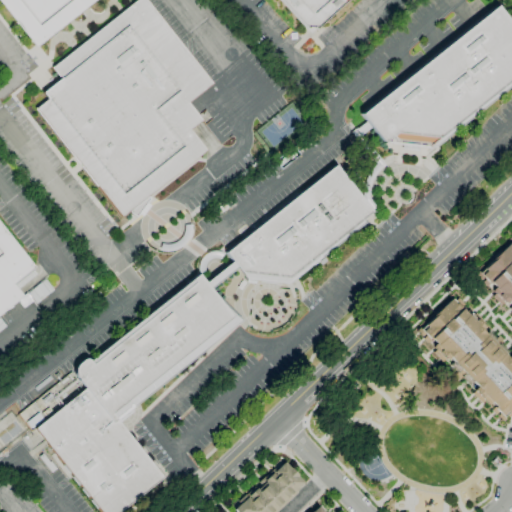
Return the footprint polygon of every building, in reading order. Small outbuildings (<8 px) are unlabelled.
[(94,0),(36,47),(0,2),(0,0),(94,0)] [(121,217),(35,109),(47,99),(42,93),(60,78),(52,67),(135,0),(145,0),(212,83),(187,102),(201,120),(189,130),(205,150),(121,217)] [(346,0),(310,33),(279,0),(346,0)] [(511,78),(425,148),(383,143),(360,114),(496,5),(511,25),(511,78)] [(88,360),(91,364),(193,282),(191,279),(197,274),(204,283),(231,262),(224,253),(334,165),(371,212),(360,220),(362,222),(285,284),(245,279),(235,267),(208,288),(241,321),(115,419),(161,478),(117,511),(98,511),(33,428),(84,388),(75,377),(74,375),(74,374),(74,373),(74,371),(74,370),(74,369),(74,367),(75,366),(76,365),(82,360),(83,359),(85,359),(86,359),(88,360)] [(0,313),(0,224),(34,267),(13,284),(22,296),(0,313)] [(508,244),(509,245),(511,243),(511,244),(511,312),(510,310),(504,304),(502,306),(500,304),(498,306),(490,297),(491,295),(490,294),(489,292),(491,291),(487,287),(485,289),(481,285),(480,284),(482,282),(476,276),(508,244)] [(16,300),(24,310),(51,288),(44,279),(16,300)] [(448,300),(449,301),(451,299),(453,301),(456,299),(461,304),(463,305),(459,309),(467,317),(471,321),(473,319),(474,320),(479,325),(481,327),(478,330),(485,337),(490,342),(496,348),(500,352),(507,360),(510,358),(511,360),(511,410),(508,414),(500,421),(498,419),(496,416),(498,414),(496,413),(493,415),(492,414),(489,411),(492,408),(487,403),(485,405),(483,403),(481,401),(479,403),(476,400),(472,395),(471,394),(472,393),(470,391),(473,388),(460,375),(456,379),(453,375),(456,372),(444,360),(442,362),(440,359),(438,361),(430,352),(431,350),(429,348),(431,346),(427,342),(425,344),(422,341),(420,339),(422,337),(418,333),(416,331),(448,300)] [(23,417),(24,420),(25,420),(29,427),(42,421),(37,410),(23,417)] [(234,511),(233,510),(254,489),(256,492),(264,484),(262,481),(270,474),(273,477),(274,476),(271,473),(282,463),(301,483),(292,491),(294,492),(273,511),(234,511)]
